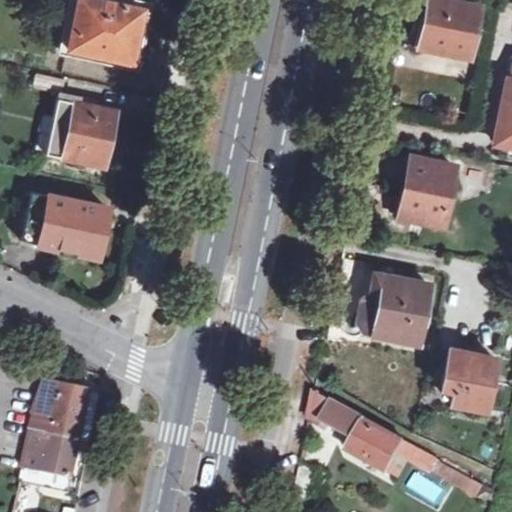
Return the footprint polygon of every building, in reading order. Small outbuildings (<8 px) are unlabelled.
[(121,0),(121,4),(103,0),(77,0),(65,55),(139,71),(146,37),(153,4),(136,0),(121,0)] [(428,0),(424,21),(419,46),(468,55),(478,6),(445,0),(428,0)] [(511,78),(507,78),(495,141),(511,144),(511,78)] [(116,110),(81,102),(73,140),(67,139),(64,157),(104,166),(110,138),(116,110)] [(405,186),(399,216),(441,224),(453,165),(410,157),(405,186)] [(108,208),(32,192),(31,196),(24,195),(15,234),(22,235),(21,240),(98,256),(103,232),(108,208)] [(371,273),(367,294),(360,296),(358,299),(354,322),(360,332),(416,342),(428,282),(371,273)] [(448,348),(441,386),(453,388),(451,401),(484,408),(494,357),(471,352),(448,348)] [(37,408),(33,430),(81,440),(86,415),(91,390),(47,381),(37,408)] [(101,393),(91,390),(81,440),(91,442),(101,393)] [(396,479),(406,460),(395,453),(402,440),(315,392),(310,418),(318,420),(352,440),(346,450),(396,479)] [(78,458),(81,440),(33,430),(25,466),(60,474),(74,477),(78,458)] [(395,453),(406,460),(444,481),(452,467),(402,440),(395,453)] [(301,463),(295,491),(309,497),(320,472),(301,463)] [(57,489),(60,474),(25,466),(23,482),(57,489)] [(479,483),(452,467),(444,481),(472,496),(479,483)] [(438,504),(446,487),(414,473),(407,490),(438,504)] [(74,477),(60,474),(57,489),(71,492),(74,477)]
